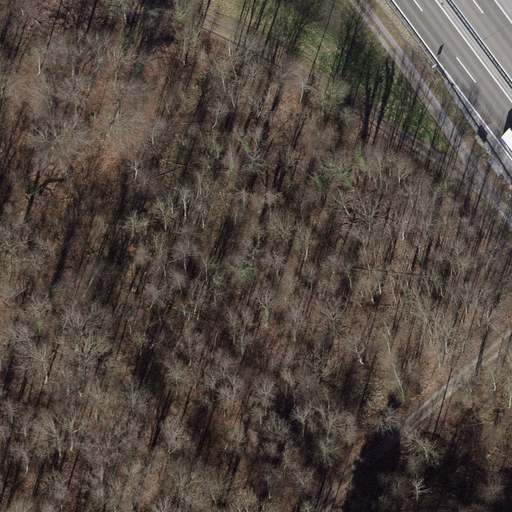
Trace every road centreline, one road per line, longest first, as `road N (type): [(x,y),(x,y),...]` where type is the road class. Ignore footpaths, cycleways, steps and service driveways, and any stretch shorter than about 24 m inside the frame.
road 1 (track): [(157,0),(213,21),(506,203)]
road 2 (track): [(511,345),(313,511)]
road 3 (track): [(356,0),(506,203)]
road 4 (trunk): [(417,0),(511,126)]
